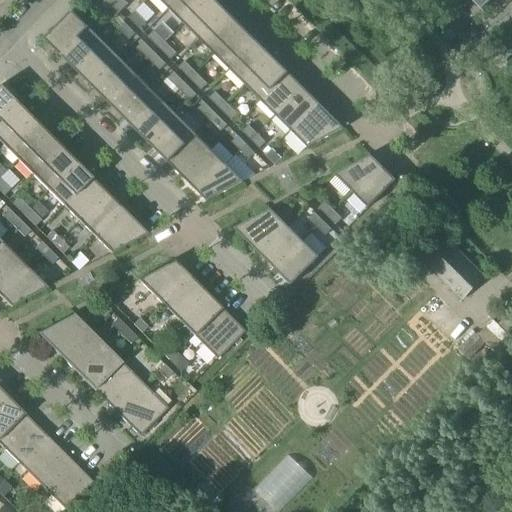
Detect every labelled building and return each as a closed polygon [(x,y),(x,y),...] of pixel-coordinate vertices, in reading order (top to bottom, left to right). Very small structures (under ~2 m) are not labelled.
[(98,0),(93,5),(102,14),(111,5),(105,0),(98,0)] [(122,0),(116,0),(111,5),(119,14),(128,5),(122,0)] [(158,0),(168,9),(177,0),(158,0)] [(177,0),(168,9),(183,24),(207,0),(177,0)] [(207,0),(183,24),(199,40),(226,12),(214,0),(207,0)] [(490,0),(470,0),(480,10),(490,0)] [(111,5),(102,14),(110,22),(119,14),(111,5)] [(45,40),(61,56),(88,28),(72,12),(45,40)] [(128,18),(139,30),(146,23),(135,12),(128,18)] [(199,40),(214,55),(242,27),(226,12),(199,40)] [(135,34),(124,23),(117,29),(129,41),(135,34)] [(214,55),(229,70),(257,43),(242,27),(214,55)] [(61,56),(76,71),(103,43),(88,28),(61,56)] [(147,38),(159,49),(165,43),(154,31),(147,38)] [(136,48),(148,60),(154,53),(143,42),(136,48)] [(76,71),(91,86),(119,59),(103,43),(76,71)] [(165,43),(159,49),(170,60),(176,54),(165,43)] [(229,70),(244,86),(272,58),(257,43),(229,70)] [(154,53),(148,60),(159,71),(166,65),(154,53)] [(244,86),(260,101),(287,73),(272,58),(244,86)] [(91,86),(106,101),(134,74),(119,59),(91,86)] [(178,68),(189,80),(196,73),(184,62),(178,68)] [(167,79),(179,90),(185,84),(173,73),(167,79)] [(196,73),(189,80),(200,91),(207,85),(196,73)] [(260,101),(275,116),(303,88),(287,73),(260,101)] [(106,101),(122,117),(149,89),(134,74),(106,101)] [(185,84),(179,90),(190,102),(196,95),(185,84)] [(0,116),(14,102),(0,88),(0,116)] [(275,116),(290,131),(318,104),(303,88),(275,116)] [(122,117),(137,132),(165,104),(149,89),(122,117)] [(208,99),(220,110),(226,104),(215,92),(208,99)] [(0,116),(0,143),(1,145),(29,118),(14,102),(0,116)] [(198,110),(209,121),(215,115),(204,103),(198,110)] [(137,132),(152,147),(180,120),(165,104),(137,132)] [(226,104),(220,110),(231,121),(238,115),(226,104)] [(318,104),(290,131),(308,149),(309,148),(308,148),(342,130),(343,129),(318,104)] [(215,115),(209,121),(220,132),(227,126),(215,115)] [(1,145),(17,160),(44,133),(29,118),(1,145)] [(152,147),(167,163),(195,135),(180,120),(152,147)] [(242,132),(250,141),(257,134),(248,126),(242,132)] [(17,160),(32,176),(60,148),(44,133),(17,160)] [(257,134),(250,141),(259,149),(265,143),(257,134)] [(167,163),(183,178),(210,150),(195,135),(167,163)] [(231,143),(240,151),(246,145),(238,137),(231,143)] [(246,145),(240,151),(248,160),(254,154),(246,145)] [(32,176),(47,191),(75,163),(60,148),(32,176)] [(183,178),(198,193),(226,165),(210,150),(183,178)] [(266,156),(275,165),(281,159),(272,150),(266,156)] [(334,175),(351,192),(379,165),(370,155),(369,156),(369,157),(335,175),(335,174),(334,175)] [(47,191),(63,206),(90,179),(75,163),(47,191)] [(226,165),(198,193),(207,202),(208,202),(208,201),(242,183),(242,184),(243,183),(226,165)] [(379,165),(351,192),(367,208),(395,181),(379,165)] [(63,206),(78,222),(105,194),(90,179),(63,206)] [(0,180),(0,192),(3,196),(10,190),(0,180)] [(78,222),(93,237),(121,209),(105,194),(78,222)] [(11,204),(23,216),(29,209),(18,198),(11,204)] [(318,209),(327,217),(333,211),(325,202),(318,209)] [(1,215),(12,226),(18,220),(7,209),(1,215)] [(29,209),(23,216),(34,227),(40,221),(29,209)] [(121,209),(93,237),(111,254),(111,253),(145,235),(146,234),(121,209)] [(234,229),(259,254),(287,227),(269,209),(268,210),(269,210),(235,228),(234,229)] [(333,211),(327,217),(335,226),(342,219),(333,211)] [(308,219),(316,228),(322,221),(314,213),(308,219)] [(18,220),(12,226),(23,238),(30,231),(18,220)] [(322,221),(316,228),(325,236),(331,230),(322,221)] [(342,233),(350,226),(345,221),(338,228),(338,229),(342,233)] [(259,254),(274,269),(302,242),(287,227),(259,254)] [(45,238),(53,246),(60,240),(51,231),(45,238)] [(342,233),(336,239),(343,245),(349,240),(342,233)] [(60,240),(53,246),(62,255),(68,248),(60,240)] [(424,263),(461,300),(483,278),(446,241),(424,263)] [(0,268),(13,256),(0,242),(0,268)] [(34,248),(43,257),(49,251),(40,242),(34,248)] [(302,242),(274,269),(290,285),(318,258),(302,242)] [(49,251),(43,257),(51,265),(57,259),(49,251)] [(0,268),(0,297),(1,299),(29,271),(13,256),(0,268)] [(137,281),(162,306),(190,278),(173,261),(172,262),(138,280),(137,281)] [(29,271),(1,299),(10,308),(11,307),(44,289),(45,289),(46,288),(29,271)] [(162,306),(177,321),(205,293),(190,278),(162,306)] [(177,321),(192,336),(220,308),(205,293),(177,321)] [(220,308),(192,336),(216,360),(244,332),(220,308)] [(37,334),(62,360),(90,332),(72,315),(71,316),(72,316),(38,334),(38,333),(37,334)] [(498,324),(508,335),(511,330),(511,319),(508,315),(498,324)] [(110,325),(119,333),(125,327),(117,318),(110,325)] [(132,325),(137,330),(144,324),(139,319),(132,325)] [(144,324),(137,330),(141,334),(147,327),(144,324)] [(125,327),(119,333),(130,345),(137,338),(125,327)] [(62,360),(77,375),(105,347),(90,332),(62,360)] [(159,352),(168,361),(174,354),(166,346),(159,352)] [(77,375),(93,390),(120,363),(105,347),(77,375)] [(93,390),(115,413),(143,385),(120,363),(93,390)] [(172,374),(163,365),(157,372),(165,380),(172,374)] [(143,385),(115,413),(139,437),(167,409),(143,385)] [(0,406),(0,436),(23,414),(8,399),(0,406)] [(0,436),(0,446),(18,464),(46,437),(23,414),(0,436)] [(18,464),(41,487),(69,460),(46,437),(18,464)] [(69,460),(41,487),(65,511),(92,483),(69,460)]
